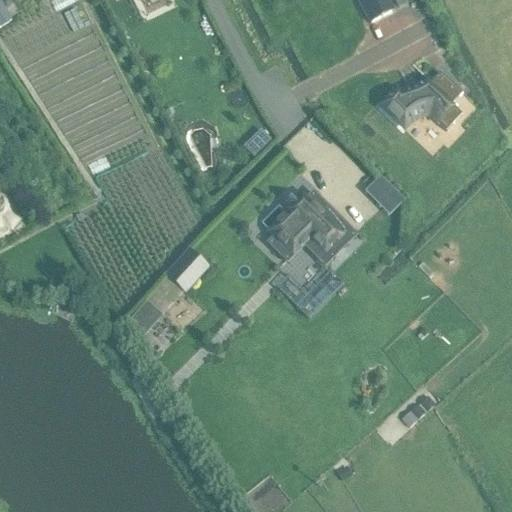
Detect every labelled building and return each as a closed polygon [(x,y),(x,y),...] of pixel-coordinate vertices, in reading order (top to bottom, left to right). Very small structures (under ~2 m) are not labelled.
[(356,0),(370,25),(392,13),(385,0),(356,0)] [(0,5),(0,29),(11,22),(0,5)] [(453,87),(439,75),(429,87),(425,84),(421,88),(417,91),(413,93),(410,95),(407,96),(402,97),(401,98),(392,89),(391,90),(394,93),(380,108),(401,128),(404,125),(409,121),(417,117),(423,115),(426,114),(447,133),(462,117),(452,108),(463,96),(453,87)] [(262,132),(257,138),(266,147),(272,142),(262,132)] [(379,180),(368,191),(393,215),(404,204),(379,180)] [(303,196),(286,212),(288,214),(272,231),(277,237),(268,245),(285,262),(305,242),(303,241),(309,235),(335,262),(359,238),(317,196),(310,203),(303,196)] [(185,257),(165,278),(185,297),(205,277),(185,257)] [(128,325),(125,329),(137,340),(141,343),(163,319),(148,304),(128,325)] [(428,400),(421,406),(428,414),(434,408),(428,400)] [(418,409),(411,415),(417,423),(424,417),(418,409)] [(402,422),(410,430),(416,424),(409,416),(402,422)] [(347,469),(339,475),(344,483),(352,477),(347,469)]
